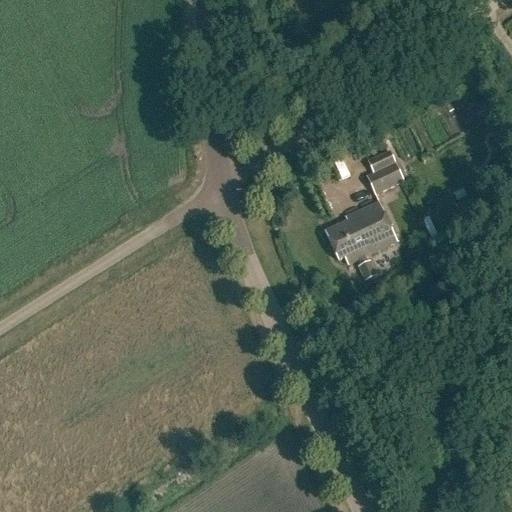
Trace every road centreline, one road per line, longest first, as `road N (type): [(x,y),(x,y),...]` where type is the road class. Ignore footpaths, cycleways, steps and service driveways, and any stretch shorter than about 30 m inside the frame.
road 1 (tertiary): [(363,511),(218,189)]
road 2 (residential): [(218,189),(498,0)]
road 3 (unclassified): [(0,329),(218,189)]
road 4 (tertiary): [(218,189),(209,0)]
